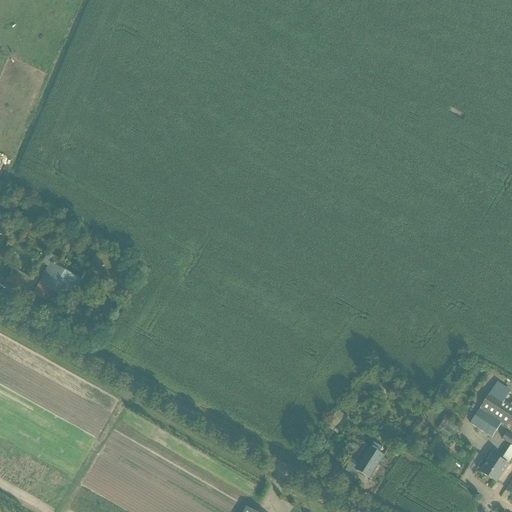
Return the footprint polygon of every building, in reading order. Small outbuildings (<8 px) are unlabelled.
[(74,240),(69,238),(62,250),(68,253),(74,240)] [(57,295),(62,298),(70,302),(81,281),(50,264),(54,258),(47,254),(46,255),(42,263),(48,267),(32,295),(52,305),(57,295)] [(1,278),(0,278),(0,286),(20,297),(30,279),(14,270),(7,282),(1,278)] [(511,394),(496,385),(470,425),(492,438),(501,423),(511,430),(511,394)] [(344,415),(337,410),(328,423),(335,428),(344,415)] [(457,424),(461,418),(451,412),(447,418),(457,424)] [(452,440),(459,429),(445,419),(437,430),(452,440)] [(480,472),(496,482),(508,465),(507,465),(511,457),(511,436),(506,433),(502,440),(509,444),(499,460),(492,455),(491,455),(480,472)] [(360,457),(363,459),(359,465),(352,460),(345,470),(353,475),(356,471),(369,479),(384,456),(379,453),(382,448),(374,443),(371,447),(368,445),(360,457)] [(343,473),(338,470),(332,480),(337,483),(343,473)]
